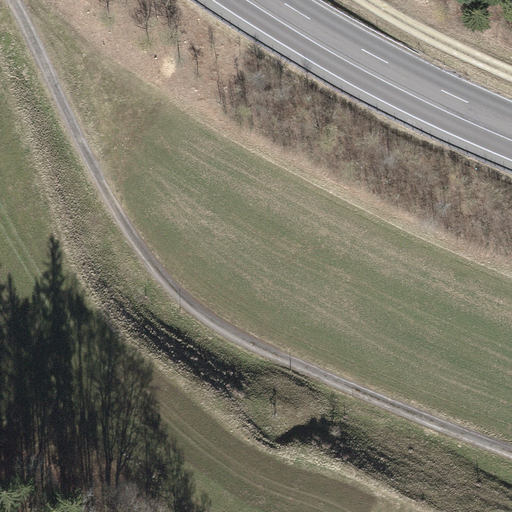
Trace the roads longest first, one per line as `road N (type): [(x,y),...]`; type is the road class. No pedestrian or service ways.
road 1 (track): [(511,450),(241,343),(170,292),(120,213),(14,0)]
road 2 (primary): [(261,0),(399,79),(511,131)]
road 3 (track): [(511,73),(428,39),(380,0)]
